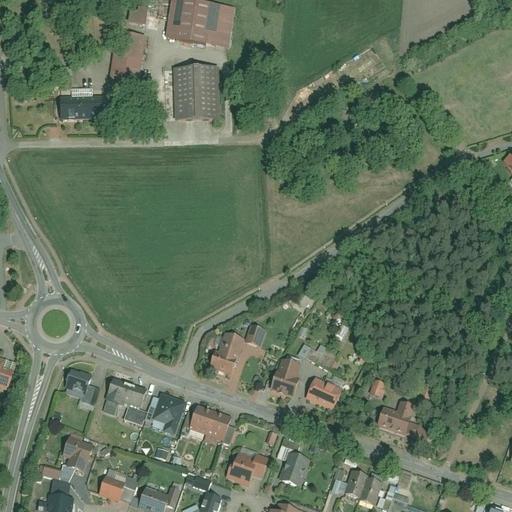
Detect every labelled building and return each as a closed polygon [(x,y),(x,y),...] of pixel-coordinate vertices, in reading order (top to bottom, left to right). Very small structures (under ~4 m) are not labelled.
[(235,13),(171,4),(166,41),(230,50),(235,13)] [(137,6),(136,11),(128,9),(125,23),(144,27),(148,9),(137,6)] [(139,88),(146,37),(117,33),(109,84),(139,88)] [(219,72),(174,73),(176,126),(221,125),(219,72)] [(105,98),(60,100),(61,122),(105,121),(105,98)] [(51,128),(52,137),(60,137),(59,127),(51,128)] [(297,307),(303,296),(297,293),(292,304),(297,307)] [(304,311),(310,302),(304,297),(297,307),(304,311)] [(253,327),(249,339),(248,344),(261,349),(266,331),(253,327)] [(215,354),(209,371),(235,380),(248,344),(249,339),(228,332),(220,355),(215,354)] [(303,360),(309,350),(303,346),(296,356),(303,360)] [(283,359),(271,391),(293,399),(301,379),(298,379),(303,366),(283,359)] [(70,372),(64,389),(83,396),(81,401),(90,405),(95,390),(89,388),(92,380),(70,372)] [(374,377),(368,396),(385,402),(389,391),(386,390),(389,381),(374,377)] [(116,379),(109,401),(131,408),(143,412),(150,389),(116,379)] [(318,380),(309,400),(335,412),(344,392),(318,380)] [(175,437),(186,405),(162,396),(153,422),(165,427),(163,433),(175,437)] [(385,409),(379,428),(423,441),(427,428),(411,423),(416,408),(401,403),(398,413),(385,409)] [(148,413),(143,412),(131,408),(127,421),(144,426),(148,413)] [(230,422),(197,410),(189,432),(222,444),(230,422)] [(267,446),(273,447),(276,435),(270,434),(267,446)] [(95,454),(68,442),(58,465),(85,477),(95,454)] [(165,462),(167,454),(157,451),(155,459),(165,462)] [(311,462),(291,455),(280,488),(300,495),(311,462)] [(270,462),(258,459),(253,480),(265,483),(270,462)] [(255,468),(234,462),(228,481),(249,488),(255,468)] [(383,485),(354,475),(345,502),(374,511),(383,485)] [(125,484),(105,477),(98,497),(118,504),(125,484)] [(194,478),(192,486),(207,491),(210,483),(194,478)] [(167,511),(171,497),(141,490),(135,511),(167,511)] [(217,511),(221,497),(201,492),(196,511),(217,511)] [(50,496),(47,511),(72,511),(74,500),(50,496)]
